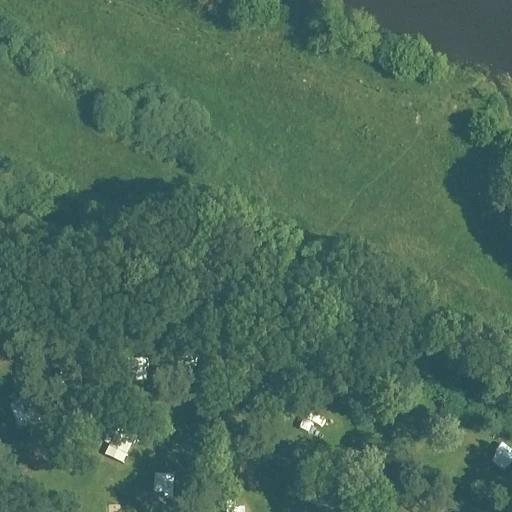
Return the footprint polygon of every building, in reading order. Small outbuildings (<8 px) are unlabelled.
[(0,358),(0,377),(6,380),(15,355),(3,350),(0,358)] [(199,402),(194,378),(181,381),(186,405),(199,402)] [(314,414),(315,444),(332,444),(331,414),(314,414)] [(422,438),(436,433),(429,414),(415,419),(422,438)] [(463,456),(482,460),(487,438),(468,434),(463,456)] [(115,458),(135,461),(137,441),(117,439),(115,458)] [(146,467),(165,469),(167,450),(147,448),(146,467)] [(47,477),(70,483),(75,462),(53,456),(47,477)] [(27,487),(45,479),(36,459),(18,467),(27,487)] [(329,511),(343,511),(343,501),(330,501),(329,511)]
